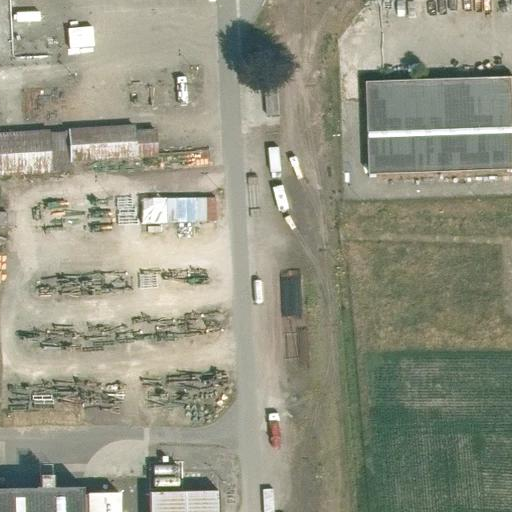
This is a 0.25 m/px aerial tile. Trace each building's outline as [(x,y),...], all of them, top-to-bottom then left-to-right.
[(357,72),(360,165),(505,160),(502,67),(357,72)] [(0,123),(0,166),(126,158),(123,115),(0,123)] [(221,219),(220,195),(137,199),(138,223),(221,219)] [(72,478),(0,478),(0,511),(109,511),(109,483),(73,483),(72,478)] [(207,511),(207,481),(136,482),(136,511),(207,511)]
